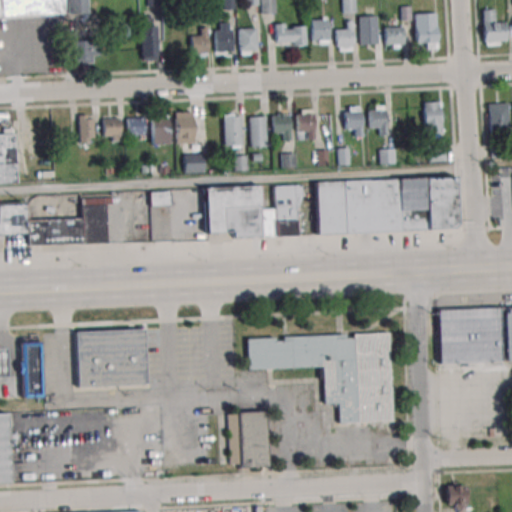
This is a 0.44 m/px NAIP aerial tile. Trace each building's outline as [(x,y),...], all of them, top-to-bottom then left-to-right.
[(0,0),(0,15),(55,14),(54,0),(65,0),(66,14),(88,14),(87,0),(0,0)] [(259,0),(259,14),(273,14),(273,0),(259,0)] [(341,0),(342,13),(354,12),(353,0),(341,0)] [(493,10),(482,10),(482,45),(504,45),(504,19),(493,19),(493,10)] [(435,48),(435,13),(414,13),(414,48),(435,48)] [(376,45),(376,16),(358,16),(358,45),(376,45)] [(328,18),(309,18),(309,43),(328,43),(328,18)] [(353,50),(353,21),(344,21),(344,31),(334,31),(334,50),(353,50)] [(213,52),(231,52),(231,22),(213,22),(213,52)] [(305,45),(305,24),(273,24),(273,45),(305,45)] [(157,60),(156,25),(140,25),(140,60),(157,60)] [(207,53),(207,27),(198,28),(198,35),(189,35),(189,53),(207,53)] [(383,27),(383,46),(403,46),(403,27),(383,27)] [(237,28),(237,54),(255,54),(255,28),(237,28)] [(73,40),(73,63),(98,63),(98,40),(73,40)] [(440,102),(421,102),(421,134),(440,134),(440,102)] [(487,132),(507,132),(507,103),(487,103),(487,132)] [(342,106),(342,129),(352,129),(352,136),(361,136),(361,106),(342,106)] [(386,135),(386,106),(366,106),(366,128),(376,128),(376,135),(386,135)] [(303,131),(303,139),(314,139),(314,111),(295,111),(295,131),(303,131)] [(174,112),(174,143),(192,143),(192,112),(174,112)] [(290,140),(289,113),(270,113),(270,132),(280,132),(281,140),(290,140)] [(92,114),(78,114),(78,142),(92,142),(92,114)] [(222,148),(240,148),(240,114),(222,114),(222,148)] [(149,144),(171,144),(171,115),(149,115),(149,144)] [(248,116),(248,147),(265,147),(264,116),(248,116)] [(125,117),(125,135),(142,135),(142,117),(125,117)] [(119,141),(119,118),(102,118),(102,141),(119,141)] [(0,184),(15,183),(13,133),(1,134),(1,125),(0,124),(0,184)] [(336,164),(347,164),(347,149),(336,149),(336,164)] [(393,163),(393,149),(376,149),(376,163),(393,163)] [(443,161),(443,150),(428,150),(428,161),(443,161)] [(279,153),(279,167),(293,167),(293,153),(279,153)] [(182,173),(204,173),(204,154),(182,154),(182,173)] [(459,230),(457,177),(313,181),(315,234),(459,230)] [(202,187),(204,233),(232,232),(232,238),(298,236),(298,205),(301,204),(301,184),(271,185),(272,208),(259,208),(258,186),(202,187)] [(168,205),(167,191),(148,192),(148,205),(168,205)] [(105,244),(104,204),(110,204),(110,197),(79,198),(80,219),(24,220),(24,203),(0,202),(0,234),(25,234),(25,245),(105,244)] [(511,306),(436,308),(437,364),(511,361),(511,306)] [(143,329),(145,384),(77,387),(75,332),(143,329)] [(245,338),(246,369),(320,367),(321,405),(335,404),(335,423),(391,422),(389,334),(245,338)] [(20,342),(20,361),(19,361),(19,372),(21,372),(21,396),(43,396),(41,341),(20,342)] [(265,412),(226,412),(227,467),(265,467),(265,412)] [(445,508),(465,508),(465,485),(445,485),(445,508)]
